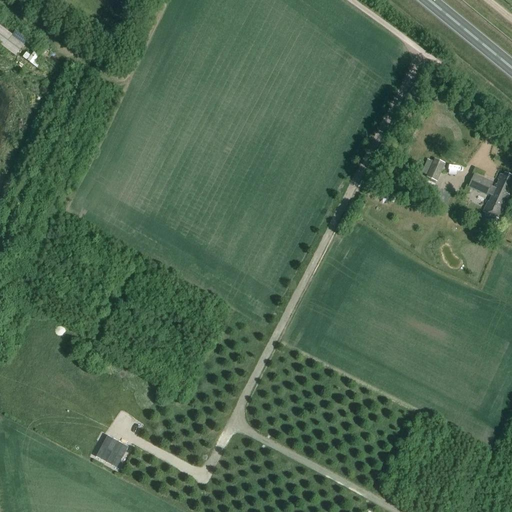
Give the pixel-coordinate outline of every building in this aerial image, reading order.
[(17,31),(12,38),(24,46),(29,39),(17,31)] [(45,61),(36,53),(34,56),(30,53),(27,57),(40,68),(45,61)] [(433,160),(425,178),(436,184),(444,165),(433,160)] [(474,177),(469,188),(487,196),(487,195),(490,196),(490,197),(491,198),(489,203),(487,203),(482,213),(498,221),(509,196),(506,195),(511,181),(511,177),(505,174),(503,177),(500,175),(497,181),(499,182),(497,186),(496,185),(494,189),(491,188),(492,185),(474,177)] [(374,199),(388,204),(391,192),(377,188),(374,199)] [(429,198),(435,201),(439,190),(434,188),(429,198)] [(154,416),(131,404),(124,418),(147,430),(154,416)]
